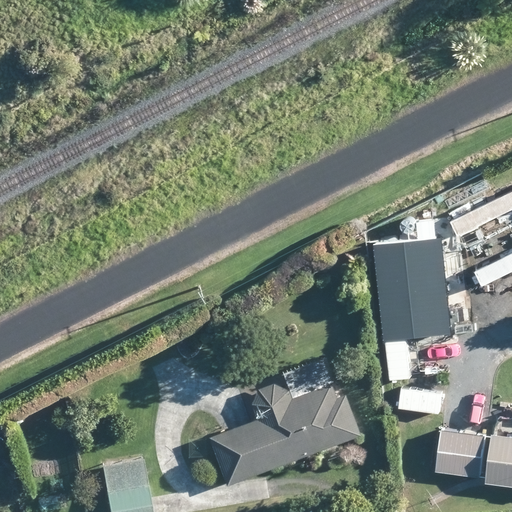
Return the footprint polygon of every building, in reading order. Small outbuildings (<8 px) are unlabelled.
[(458,332),(448,239),(380,246),(389,339),(458,332)] [(417,361),(418,339),(406,338),(406,361),(417,361)] [(348,392),(340,396),(326,358),(317,362),(286,373),(291,387),(277,380),(261,386),(254,400),(261,416),(221,431),(211,435),(229,482),(264,469),(363,432),(348,392)] [(486,433),(444,427),(441,427),(436,469),(481,475),(486,438),(486,433)] [(511,432),(494,430),(493,439),(488,478),(511,481),(511,432)] [(152,511),(151,499),(148,482),(106,489),(109,511),(152,511)]
